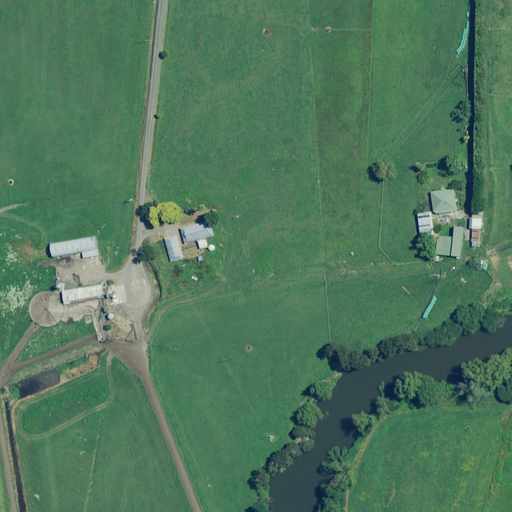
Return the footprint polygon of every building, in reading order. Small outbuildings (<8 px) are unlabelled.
[(458,211),(455,190),(432,193),(435,214),(458,211)] [(484,209),(473,209),(471,242),(479,242),(480,230),(482,230),(484,209)] [(433,235),(431,213),(418,214),(420,237),(433,235)] [(214,236),(210,221),(182,229),(186,244),(198,240),(201,249),(208,247),(205,239),(214,236)] [(183,259),(176,236),(165,239),(172,262),(183,259)] [(454,237),(444,236),(443,249),(453,250),(454,237)] [(98,250),(95,237),(51,244),(53,257),(83,252),(84,258),(99,256),(98,250)] [(112,297),(110,284),(63,292),(65,305),(70,304),(112,297)]
